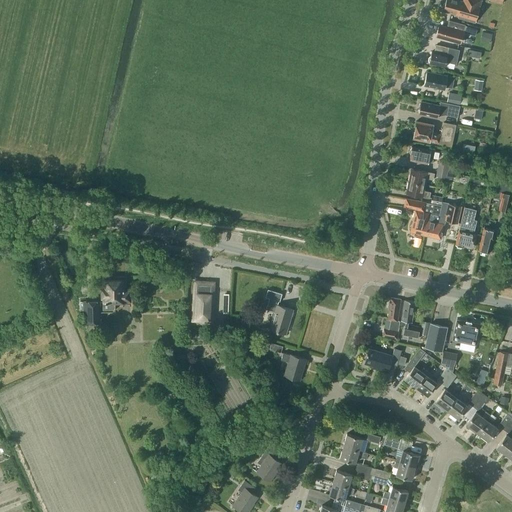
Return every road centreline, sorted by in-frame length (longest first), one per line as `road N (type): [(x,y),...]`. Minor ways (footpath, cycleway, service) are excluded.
road 1 (secondary): [(361,273),(0,198)]
road 2 (tertiary): [(361,273),(382,106),(409,0)]
road 3 (secondary): [(511,305),(361,273)]
road 4 (residential): [(446,441),(389,403),(325,389)]
road 5 (residential): [(287,511),(325,389)]
road 6 (residential): [(325,389),(361,273)]
